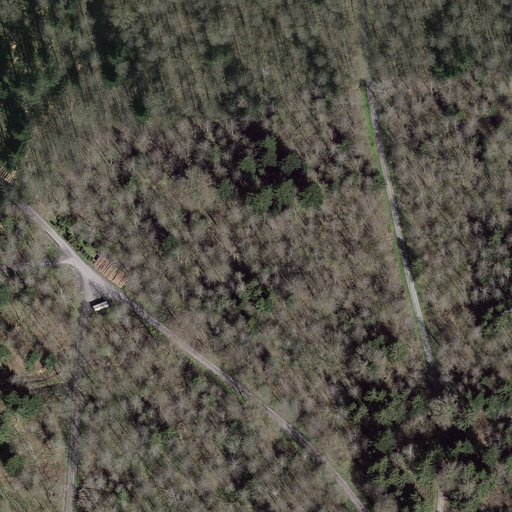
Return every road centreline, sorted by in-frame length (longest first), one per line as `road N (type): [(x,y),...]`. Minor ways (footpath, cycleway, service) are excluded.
road 1 (track): [(441,511),(442,416),(374,127),(360,0)]
road 2 (track): [(0,187),(91,277),(291,427),(365,511)]
road 3 (track): [(69,511),(91,277)]
